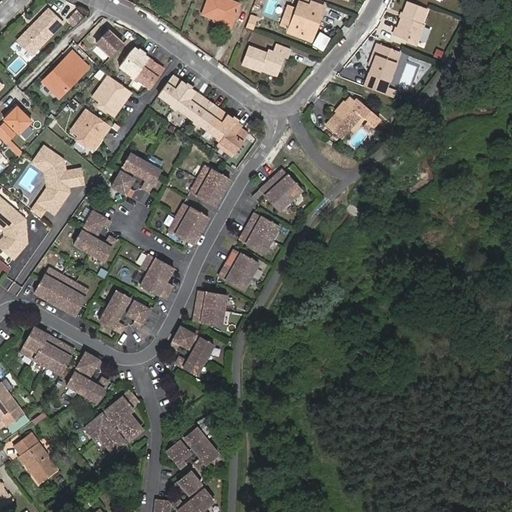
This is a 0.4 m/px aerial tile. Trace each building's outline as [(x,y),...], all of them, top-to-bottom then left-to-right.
[(231,30),(241,3),(233,0),(206,0),(201,15),(224,24),(223,27),(231,30)] [(312,41),(324,6),(307,0),(299,0),(297,7),(287,4),(280,25),(289,28),(288,32),(312,41)] [(422,23),(428,8),(408,1),(395,35),(407,40),(408,38),(417,41),(424,24),(422,23)] [(48,8),(17,40),(31,54),(63,22),(48,8)] [(73,27),(83,17),(77,10),(66,20),(73,27)] [(247,26),(253,29),(257,17),(251,15),(247,26)] [(104,19),(92,32),(98,37),(106,28),(122,42),(126,38),(104,19)] [(96,46),(111,60),(123,47),(109,34),(96,46)] [(269,49),(268,52),(249,45),(242,64),(277,77),(285,57),(288,58),(291,49),(277,44),(274,51),(269,49)] [(388,85),(400,52),(377,44),(374,52),(377,53),(368,78),(388,85)] [(167,69),(136,48),(132,53),(122,67),(154,89),(167,69)] [(434,49),(432,57),(440,59),(442,51),(434,49)] [(72,50),(53,70),(55,73),(45,83),(59,97),(89,67),(72,50)] [(55,73),(53,70),(43,80),(45,83),(55,73)] [(175,75),(162,94),(223,136),(220,141),(236,152),(251,130),(241,123),(243,121),(175,75)] [(133,92),(110,76),(95,98),(103,103),(101,106),(117,116),(133,92)] [(368,78),(365,86),(385,93),(387,86),(388,85),(368,78)] [(394,96),(397,90),(387,86),(385,93),(394,96)] [(373,126),(379,118),(353,95),(326,125),(341,138),(361,115),(373,126)] [(114,127),(89,110),(75,132),(82,137),(80,140),(97,151),(114,127)] [(11,124),(0,134),(0,137),(1,139),(14,127),(11,124)] [(19,157),(22,154),(14,145),(23,137),(14,127),(1,139),(4,141),(10,147),(19,157)] [(0,146),(5,152),(10,147),(4,141),(0,144),(0,146)] [(63,161),(44,147),(35,160),(41,165),(39,168),(44,172),(48,189),(54,192),(48,201),(58,207),(67,194),(66,187),(82,185),(80,171),(65,172),(63,161)] [(160,169),(130,152),(111,186),(130,196),(133,190),(129,187),(134,178),(126,174),(129,169),(146,179),(142,187),(148,190),(160,169)] [(265,190),(281,208),(304,186),(285,165),(262,187),(265,190)] [(207,166),(192,193),(217,207),(232,180),(207,166)] [(138,188),(142,181),(135,178),(131,185),(138,188)] [(262,187),(255,193),(258,197),(265,190),(262,187)] [(48,189),(43,197),(48,201),(54,192),(48,189)] [(53,213),(58,207),(48,201),(43,197),(33,211),(40,216),(45,208),(53,213)] [(24,221),(0,199),(0,228),(3,231),(3,237),(2,239),(6,243),(1,250),(12,260),(25,245),(24,221)] [(186,204),(170,231),(195,245),(211,218),(186,204)] [(349,204),(346,210),(357,216),(360,210),(349,204)] [(92,209),(74,242),(104,259),(115,238),(109,234),(105,242),(87,232),(90,228),(97,232),(102,223),(107,226),(111,219),(92,209)] [(283,223),(258,209),(242,236),(267,250),(283,223)] [(149,227),(160,233),(164,227),(152,221),(149,227)] [(261,261),(236,247),(221,274),(246,288),(261,261)] [(175,269),(150,255),(142,269),(149,272),(142,286),(167,300),(175,286),(168,282),(175,269)] [(47,265),(33,290),(74,313),(88,288),(47,265)] [(1,285),(8,288),(12,281),(6,277),(1,285)] [(114,288),(98,318),(119,330),(122,323),(115,319),(124,302),(129,304),(125,312),(134,317),(131,322),(138,325),(148,307),(114,288)] [(218,325),(225,295),(197,288),(190,319),(218,325)] [(177,323),(166,342),(173,346),(175,341),(184,346),(188,338),(193,341),(183,358),(176,354),(172,360),(193,372),(210,342),(177,323)] [(32,325),(18,350),(59,373),(73,348),(32,325)] [(102,361),(84,351),(65,384),(95,401),(107,380),(100,376),(96,384),(79,374),(81,370),(89,374),(94,365),(99,368),(102,361)] [(0,421),(4,426),(20,415),(0,388),(0,421)] [(128,389),(83,426),(94,439),(98,435),(111,451),(124,440),(115,430),(119,427),(127,438),(140,427),(127,411),(131,407),(130,405),(137,399),(128,389)] [(217,451),(195,424),(164,449),(178,465),(183,461),(180,457),(189,449),(184,443),(188,441),(200,455),(193,460),(198,466),(217,451)] [(16,456),(21,463),(26,470),(28,472),(36,484),(53,471),(44,458),(45,458),(34,443),(37,441),(31,433),(13,446),(18,455),(16,456)] [(188,468),(171,481),(176,487),(180,484),(188,493),(194,488),(196,492),(182,504),(176,497),(171,502),(178,511),(197,511),(213,499),(188,468)] [(154,498),(152,511),(166,511),(168,499),(154,498)] [(135,511),(127,502),(114,511),(135,511)]
